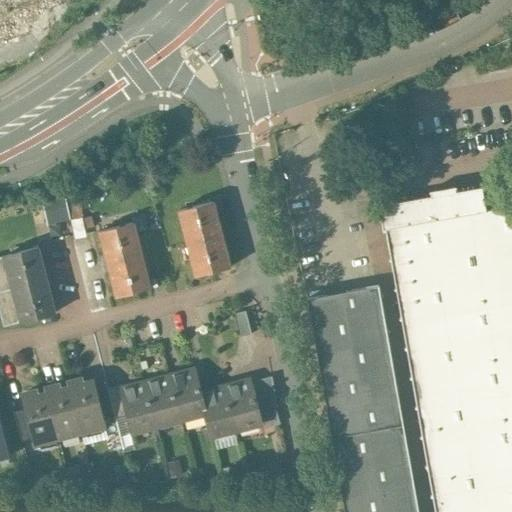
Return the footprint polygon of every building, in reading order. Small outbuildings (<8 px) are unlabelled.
[(212,203),(179,211),(196,278),(229,269),(212,203)] [(132,223),(99,232),(116,298),(149,289),(132,223)] [(37,248),(3,256),(12,289),(20,321),(54,313),(37,248)] [(3,256),(0,257),(0,292),(12,289),(3,256)] [(12,289),(0,292),(0,316),(3,326),(20,321),(12,289)] [(245,310),(233,313),(239,336),(251,334),(245,310)] [(193,369),(169,375),(180,418),(204,412),(199,392),(193,369)] [(169,375),(144,382),(155,425),(180,418),(169,375)] [(271,376),(255,380),(263,409),(276,405),(271,376)] [(92,381),(84,383),(82,378),(67,382),(80,432),(104,426),(102,419),(95,391),(92,381)] [(249,379),(224,386),(235,429),(260,422),(249,379)] [(67,382),(45,388),(58,438),(80,432),(67,382)] [(120,388),(119,388),(125,413),(130,431),(155,425),(144,382),(120,388)] [(119,384),(106,388),(114,416),(125,413),(119,388),(120,388),(119,384)] [(224,386),(199,392),(204,412),(210,435),(235,429),(224,386)] [(45,388),(21,394),(25,409),(32,437),(34,444),(58,438),(45,388)] [(106,388),(95,391),(102,419),(114,416),(106,388)] [(25,409),(13,412),(21,441),(32,437),(25,409)]
